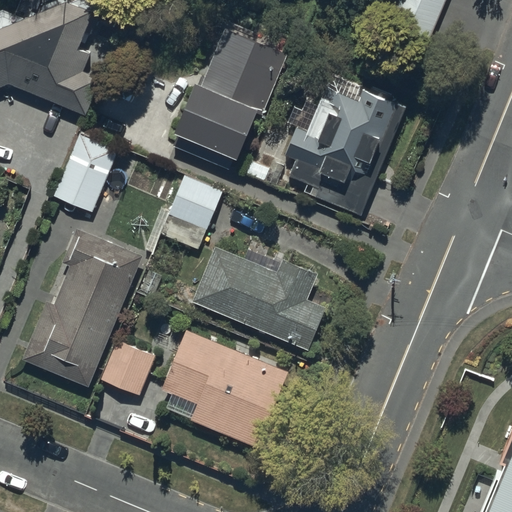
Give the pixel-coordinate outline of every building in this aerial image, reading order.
[(84,71),(92,52),(79,47),(85,34),(92,37),(102,13),(96,0),(75,0),(73,1),(70,0),(56,0),(44,5),(41,13),(26,19),(2,9),(0,10),(0,87),(9,83),(84,113),(99,77),(84,71)] [(401,0),(389,28),(427,45),(446,0),(401,0)] [(287,54),(225,29),(202,86),(195,84),(174,134),(177,135),(172,146),(231,170),(235,160),(237,161),(256,113),(262,116),(287,54)] [(360,216),(405,107),(398,104),(400,101),(394,98),(395,96),(372,87),(369,92),(331,75),(318,106),(306,102),(303,110),(295,106),(288,123),(298,127),(286,156),(296,161),(289,177),(307,185),(304,192),(360,216)] [(92,212),(119,147),(80,131),(53,196),(92,212)] [(223,191),(185,175),(160,233),(200,249),(223,191)] [(89,387),(142,257),(77,230),(63,264),(69,267),(53,306),(47,303),(23,360),(89,387)] [(215,247),(192,302),(309,351),(328,307),(307,299),(318,273),(282,258),(276,273),(215,247)] [(290,371),(187,330),(163,391),(172,394),(166,408),(192,418),(191,422),(260,449),(290,371)] [(155,355),(118,339),(101,379),(139,394),(155,355)] [(511,511),(511,435),(501,463),(505,465),(485,511),(511,511)]
